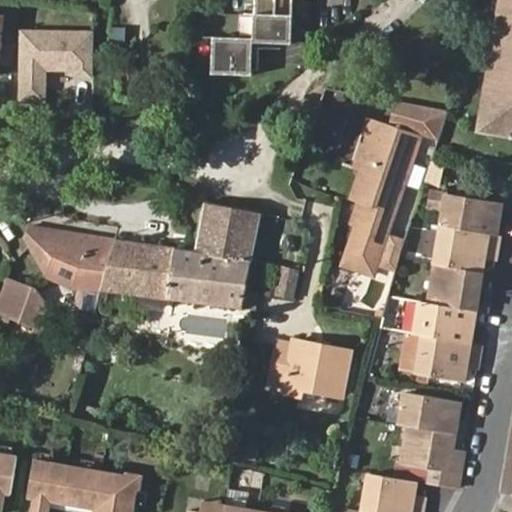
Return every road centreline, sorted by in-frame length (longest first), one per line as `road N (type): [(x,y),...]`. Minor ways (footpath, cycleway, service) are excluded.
road 1 (residential): [(0,156),(67,164),(159,156),(232,166)]
road 2 (residential): [(482,511),(511,362)]
